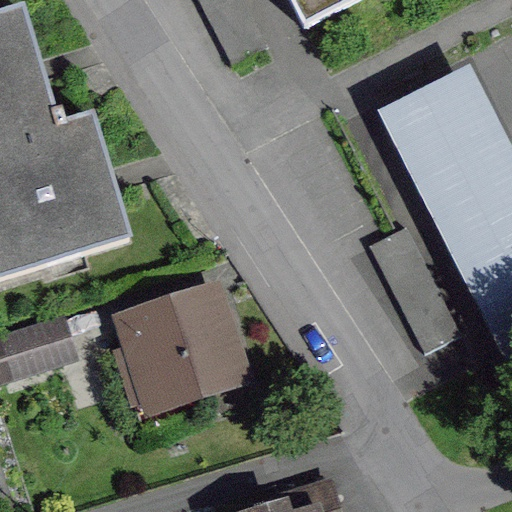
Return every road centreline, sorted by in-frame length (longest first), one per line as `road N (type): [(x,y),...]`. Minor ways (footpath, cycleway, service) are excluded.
road 1 (residential): [(121,0),(359,363),(392,446)]
road 2 (residential): [(392,446),(264,472),(135,511)]
